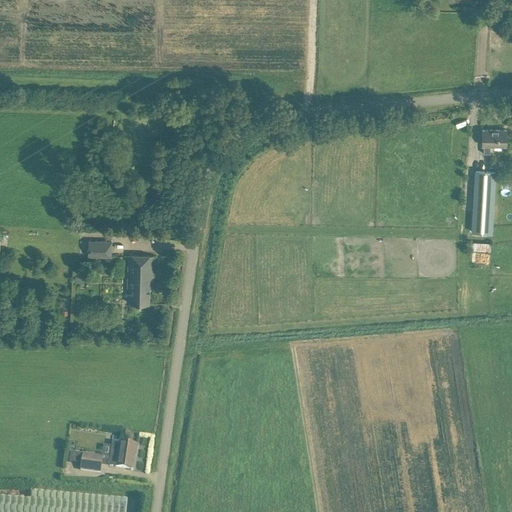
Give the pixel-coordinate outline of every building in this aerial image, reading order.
[(506,129),(482,129),(482,145),(483,145),(483,153),(490,153),(490,145),(506,145),(506,129)] [(476,170),(472,232),(492,233),(495,171),(476,170)] [(498,248),(498,239),(478,238),(477,247),(498,248)] [(110,241),(87,240),(86,256),(109,257),(110,241)] [(130,288),(130,303),(149,303),(149,288),(152,288),(153,255),(128,254),(127,287),(130,288)] [(138,446),(137,446),(119,443),(113,442),(110,460),(109,466),(116,467),(132,470),(134,456),(136,456),(138,446)] [(100,473),(102,458),(68,453),(67,463),(82,465),(81,470),(100,473)] [(147,468),(152,463),(146,459),(142,464),(147,468)] [(125,511),(127,501),(69,496),(29,493),(28,502),(0,498),(0,511),(125,511)]
